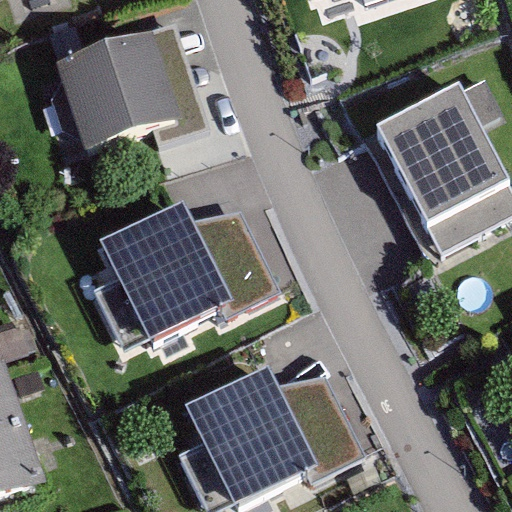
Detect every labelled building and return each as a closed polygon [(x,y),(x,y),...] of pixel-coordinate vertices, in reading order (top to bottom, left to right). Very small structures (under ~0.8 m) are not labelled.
[(328,0),(332,8),(358,0),(363,0),(369,16),(419,0),(328,0)] [(175,49),(81,79),(109,167),(203,136),(175,49)] [(511,207),(462,117),(379,162),(442,275),(511,236),(511,207)] [(227,331),(179,243),(104,284),(152,372),(227,331)] [(0,509),(60,489),(18,368),(0,373),(0,509)] [(282,511),(312,496),(266,411),(193,450),(226,511),(282,511)]
